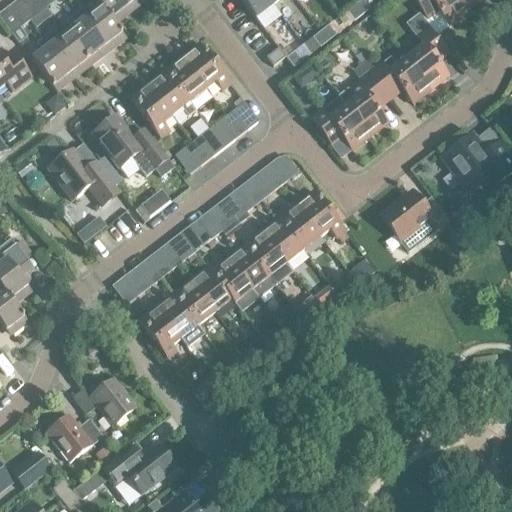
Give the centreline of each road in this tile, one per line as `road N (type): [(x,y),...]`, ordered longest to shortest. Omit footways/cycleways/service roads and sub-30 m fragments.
road 1 (residential): [(294,130),(341,189),(369,186),(494,80),(511,39)]
road 2 (residential): [(83,289),(294,130)]
road 3 (residential): [(5,162),(148,53),(157,25),(187,0)]
road 4 (residential): [(244,433),(217,450),(83,289)]
road 5 (residential): [(294,130),(188,0)]
road 6 (residential): [(0,425),(43,390),(83,289)]
